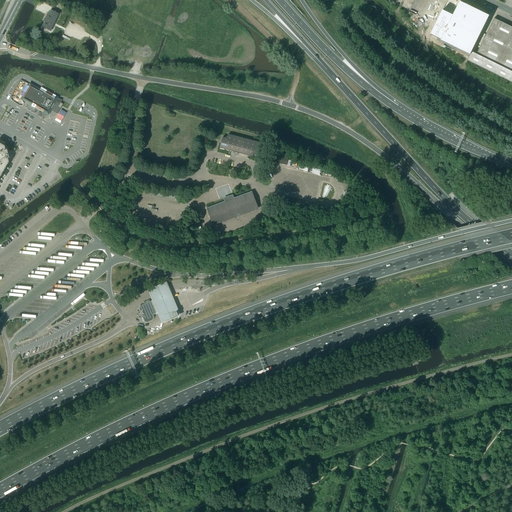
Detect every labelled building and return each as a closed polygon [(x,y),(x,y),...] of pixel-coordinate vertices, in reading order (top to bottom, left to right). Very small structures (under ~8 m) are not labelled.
[(442,10),(430,34),(441,40),(440,41),(470,55),(489,16),(460,1),(453,15),(442,10)] [(59,14),(51,10),(49,13),(48,13),(45,19),(46,19),(42,27),(49,31),(53,23),(54,23),(59,14)] [(511,27),(494,18),(476,54),(472,52),(467,61),(511,82),(511,27)] [(27,86),(21,96),(23,97),(22,99),(32,105),(31,106),(32,106),(33,107),(34,107),(35,106),(47,113),(49,110),(51,110),(53,111),(57,114),(63,104),(60,103),(60,100),(55,99),(55,100),(54,99),(55,97),(52,96),(51,98),(45,94),(46,92),(43,91),(42,90),(41,92),(30,85),(29,87),(28,86),(27,86)] [(260,143),(228,135),(227,139),(223,137),(220,148),(253,157),(253,155),(256,156),(260,143)] [(5,150),(4,146),(0,144),(0,175),(8,162),(7,159),(8,158),(6,149),(5,150)] [(274,151),(271,161),(286,165),(288,159),(289,155),(274,151)] [(213,226),(258,209),(252,191),(233,198),(232,196),(224,199),(224,201),(206,208),(213,226)] [(193,229),(195,235),(203,232),(201,226),(193,229)] [(166,281),(147,289),(149,293),(151,298),(152,300),(151,301),(156,314),(157,314),(160,321),(161,323),(180,315),(179,313),(177,308),(175,302),(172,295),(170,290),(168,285),(166,281)] [(139,306),(138,309),(144,322),(146,323),(153,320),(154,318),(152,315),(156,314),(151,301),(139,306)]
